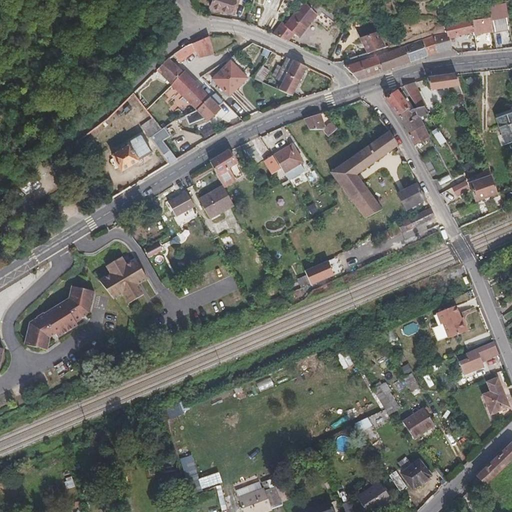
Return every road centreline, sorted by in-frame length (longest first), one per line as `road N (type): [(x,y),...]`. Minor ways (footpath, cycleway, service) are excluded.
road 1 (secondary): [(0,279),(225,142),(354,90)]
road 2 (residential): [(368,86),(474,270),(511,358)]
road 3 (residential): [(0,178),(79,129),(190,29)]
road 4 (residential): [(190,29),(242,29),(332,70),(354,90)]
road 5 (secondary): [(368,86),(436,66),(511,58)]
